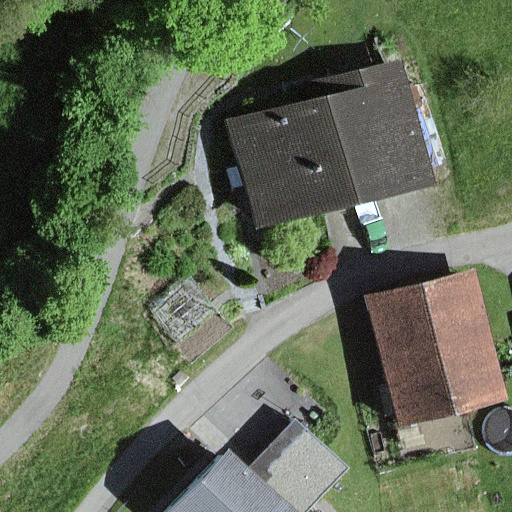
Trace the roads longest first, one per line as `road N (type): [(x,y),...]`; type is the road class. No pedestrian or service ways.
road 1 (residential): [(90,511),(250,355),(331,301),(511,245)]
road 2 (residential): [(0,447),(57,381),(86,323),(160,91),(222,0)]
